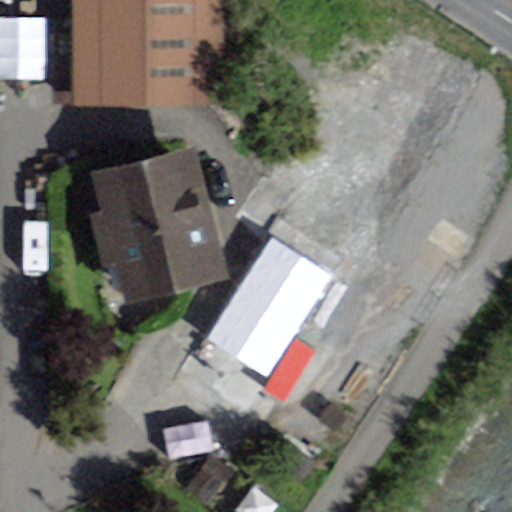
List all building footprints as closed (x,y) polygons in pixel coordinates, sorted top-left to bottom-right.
[(207,94),(206,0),(85,0),(87,95),(207,94)] [(339,37),(354,2),(348,0),(295,0),(289,15),(339,37)] [(235,87),(235,26),(210,26),(210,87),(235,87)] [(349,254),(381,202),(385,204),(461,85),(391,40),(340,120),(307,100),(273,154),(305,174),(181,370),(248,412),(325,291),(343,303),(367,265),(349,254)] [(210,261),(183,160),(97,183),(105,212),(96,214),(107,256),(128,251),(135,281),(210,261)]
